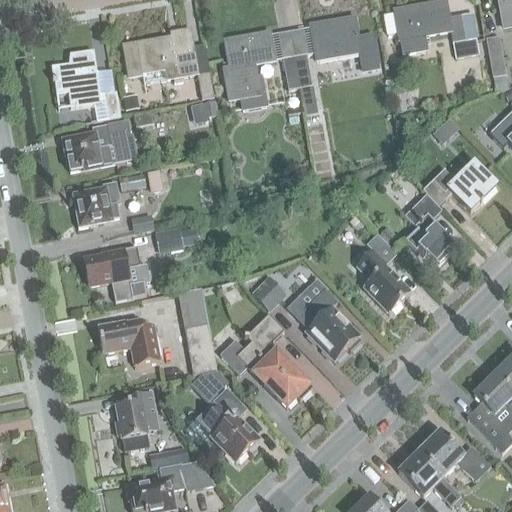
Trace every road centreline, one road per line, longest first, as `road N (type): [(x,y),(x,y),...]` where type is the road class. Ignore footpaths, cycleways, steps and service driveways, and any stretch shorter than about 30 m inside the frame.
road 1 (unclassified): [(69,511),(0,143)]
road 2 (secondary): [(271,511),(511,273)]
